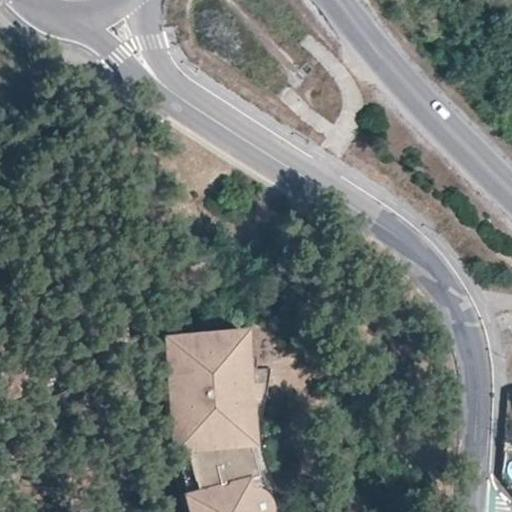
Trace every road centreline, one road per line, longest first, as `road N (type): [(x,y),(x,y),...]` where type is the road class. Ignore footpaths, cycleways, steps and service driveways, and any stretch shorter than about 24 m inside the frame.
road 1 (residential): [(379,229),(431,272),(471,345),(478,388),(473,511)]
road 2 (secondary): [(511,193),(336,0)]
road 3 (residential): [(379,229),(165,86)]
